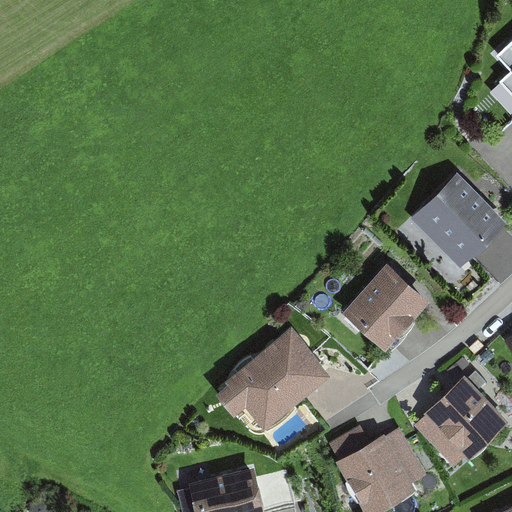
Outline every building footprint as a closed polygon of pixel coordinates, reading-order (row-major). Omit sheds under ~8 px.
[(511,42),(497,56),(510,71),(500,81),(511,94),(511,42)] [(507,223),(458,173),(412,218),(461,269),(475,255),(503,227),(507,223)] [(511,274),(511,236),(503,227),(475,255),(502,283),(511,274)] [(430,301),(388,263),(343,313),(386,351),(430,301)] [(330,376),(292,329),(226,382),(228,385),(216,394),(235,416),(247,407),(265,429),(330,376)] [(510,422),(466,374),(424,413),(426,415),(416,425),(454,466),(466,455),(470,460),(510,422)] [(362,425),(330,443),(340,460),(337,462),(365,511),(379,511),(417,490),(412,483),(428,474),(400,427),(386,435),(385,433),(371,441),(362,425)] [(254,468),(189,484),(196,511),(282,511),(297,509),(287,470),(257,478),(254,468)]
